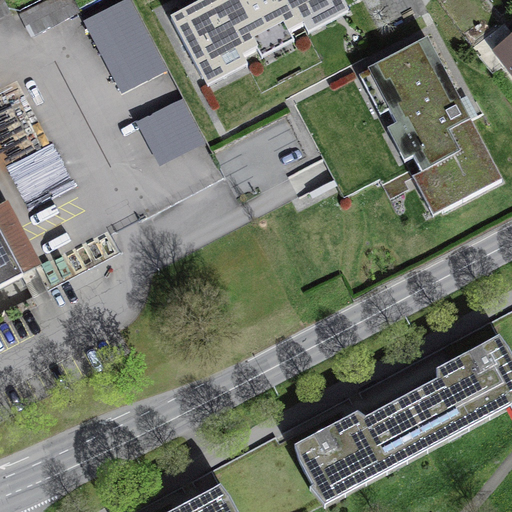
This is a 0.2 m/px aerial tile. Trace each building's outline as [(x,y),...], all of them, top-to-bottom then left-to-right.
[(0,0),(0,17),(9,12),(2,0),(0,0)] [(75,12),(69,0),(44,0),(19,13),(31,35),(75,12)] [(166,69),(129,0),(127,0),(86,22),(122,91),(166,69)] [(208,81),(346,8),(341,0),(203,0),(173,16),(208,81)] [(511,36),(495,50),(511,71),(511,36)] [(434,208),(498,175),(428,40),(364,73),(434,208)] [(389,181),(343,92),(295,116),(325,175),(340,205),(389,181)] [(203,142),(182,101),(139,123),(160,164),(203,142)] [(0,231),(0,295),(16,287),(27,281),(0,231)] [(432,452),(509,407),(511,405),(511,357),(499,336),(398,394),(432,452)] [(324,511),(325,511),(432,452),(398,394),(292,455),(324,511)] [(233,511),(220,488),(174,511),(233,511)]
